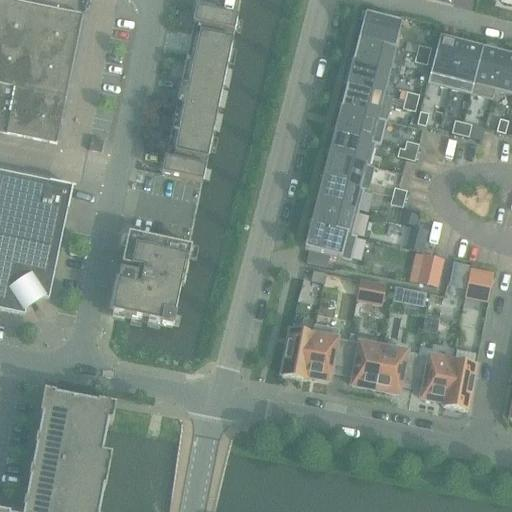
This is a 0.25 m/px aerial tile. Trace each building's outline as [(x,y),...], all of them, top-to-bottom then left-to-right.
[(81,19),(25,7),(0,2),(0,4),(0,133),(56,146),(83,18),(81,17),(81,19)] [(237,18),(196,9),(191,34),(232,42),(232,41),(233,34),(234,34),(237,18)] [(364,17),(357,43),(394,52),(401,26),(364,17)] [(227,66),(232,42),(191,34),(186,57),(227,66)] [(461,44),(439,39),(427,86),(449,91),(461,44)] [(357,43),(352,65),(389,74),(394,52),(357,43)] [(482,50),(461,44),(449,91),(470,96),(482,50)] [(406,45),(403,54),(416,57),(416,56),(418,48),(406,45)] [(418,48),(416,56),(429,59),(431,51),(418,48)] [(482,50),(470,96),(471,97),(491,102),(493,93),(503,55),(482,50)] [(511,57),(503,55),(493,93),(511,97),(511,57)] [(416,57),(414,65),(426,68),(429,59),(416,56),(416,57)] [(222,90),(227,66),(186,57),(181,81),(222,90)] [(352,65),(346,88),(383,97),(389,74),(352,65)] [(217,113),(222,90),(181,81),(176,105),(217,113)] [(346,88),(340,111),(377,120),(386,122),(392,100),(383,97),(346,88)] [(406,94),(404,103),(417,106),(419,98),(406,94)] [(404,103),(402,111),(415,115),(417,106),(404,103)] [(212,137),(217,113),(176,105),(171,128),(212,137)] [(334,135),(375,145),(380,146),(386,122),(377,120),(340,111),(334,135)] [(419,114),(416,127),(425,129),(428,116),(419,114)] [(499,122),(496,134),(504,136),(507,124),(499,122)] [(454,124),(451,135),(460,138),(463,126),(454,124)] [(463,126),(460,138),(468,140),(471,128),(463,126)] [(207,160),(212,137),(171,128),(166,152),(207,160)] [(328,158),(365,167),(369,168),(375,145),(334,135),(328,158)] [(91,140),(88,152),(101,155),(103,143),(91,140)] [(406,144),(403,152),(416,155),(418,147),(406,144)] [(397,151),(395,159),(414,164),(416,155),(403,152),(397,151)] [(206,161),(207,161),(207,160),(166,152),(161,176),(202,185),(205,168),(206,161)] [(328,158),(322,181),(363,191),(366,192),(372,170),(369,169),(369,168),(328,158)] [(67,213),(72,190),(0,174),(0,305),(23,310),(40,299),(59,211),(67,213)] [(322,181),(316,204),(357,214),(357,215),(363,191),(322,181)] [(393,190),(391,199),(404,202),(406,193),(393,190)] [(391,199),(389,207),(402,211),(404,202),(391,199)] [(357,214),(316,204),(310,227),(351,238),(357,214)] [(401,215),(398,225),(402,226),(413,229),(415,229),(417,230),(419,220),(401,215)] [(351,238),(310,227),(304,252),(350,264),(357,239),(351,238)] [(413,229),(410,241),(424,245),(427,233),(417,230),(415,229),(413,229)] [(172,329),(188,250),(129,238),(124,264),(139,267),(137,277),(119,273),(110,316),(129,320),(172,329)] [(423,252),(421,257),(424,258),(431,260),(432,254),(423,252)] [(443,263),(424,258),(417,285),(436,290),(443,263)] [(470,270),(464,300),(487,304),(493,275),(470,270)] [(324,276),(313,274),(311,284),(323,286),(324,276)] [(382,309),(386,288),(360,283),(356,304),(382,309)] [(415,293),(413,305),(426,308),(429,296),(415,293)] [(424,319),(421,334),(436,337),(439,322),(424,319)] [(289,332),(280,378),(304,383),(315,327),(314,327),(312,337),(289,332)] [(315,327),(304,383),(305,383),(306,379),(328,384),(331,368),(342,370),(348,343),(336,341),(338,331),(315,327)] [(348,343),(342,370),(354,372),(351,388),(374,392),(382,350),(348,343)] [(382,350),(374,392),(398,397),(401,381),(412,383),(417,357),(382,350)] [(417,357),(412,383),(423,385),(420,401),(443,405),(444,406),(452,363),(417,357)] [(467,414),(475,368),(452,363),(444,406),(443,405),(442,409),(467,414)] [(105,490),(111,458),(102,456),(106,432),(108,425),(112,426),(115,408),(97,404),(97,406),(54,397),(55,396),(43,394),(39,417),(41,417),(37,440),(36,440),(34,449),(35,449),(31,471),(30,471),(28,480),(29,480),(25,503),(24,502),(22,511),(23,511),(99,511),(103,490),(105,490)]
